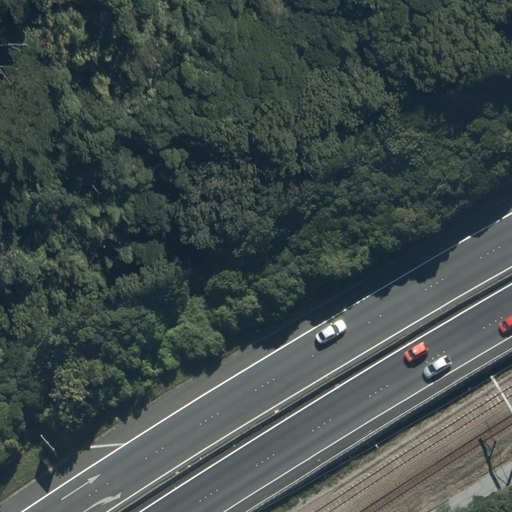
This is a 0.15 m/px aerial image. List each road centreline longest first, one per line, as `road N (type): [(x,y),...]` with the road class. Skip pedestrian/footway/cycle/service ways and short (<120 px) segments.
road 1 (trunk): [(67,511),(326,346),(511,240)]
road 2 (trunk): [(511,313),(186,511)]
